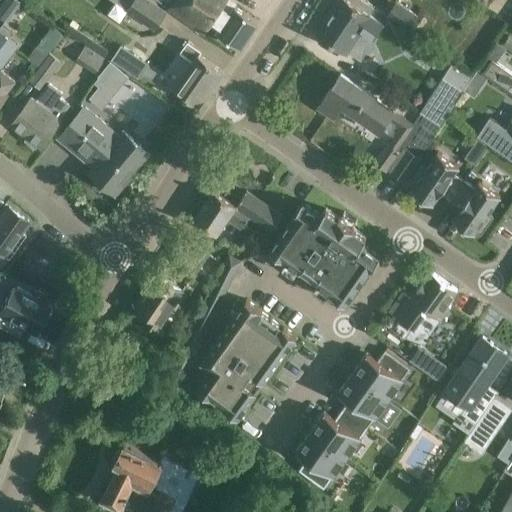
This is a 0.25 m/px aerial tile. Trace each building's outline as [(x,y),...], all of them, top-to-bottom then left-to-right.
[(21,0),(0,0),(0,1),(0,16),(6,21),(22,0),(21,0)] [(113,0),(116,2),(126,9),(125,10),(154,29),(167,11),(151,0),(113,0)] [(211,22),(220,28),(218,32),(240,47),(257,22),(235,7),(233,10),(224,4),(225,0),(176,0),(170,10),(204,33),(211,22)] [(344,0),(337,0),(316,33),(346,53),(360,32),(369,37),(379,23),(344,0)] [(398,0),(395,0),(386,14),(407,28),(417,13),(398,0)] [(0,102),(9,91),(7,90),(17,76),(2,65),(17,44),(8,38),(12,32),(1,24),(0,25),(0,102)] [(511,50),(511,38),(509,36),(503,44),(511,51),(511,50)] [(81,55),(101,70),(112,55),(92,40),(81,55)] [(179,52),(193,61),(174,89),(199,106),(223,71),(199,54),(201,51),(187,41),(179,52)] [(121,67),(138,79),(148,65),(130,53),(121,67)] [(511,73),(495,61),(493,60),(491,59),(482,72),(482,73),(511,94),(511,73)] [(41,63),(28,80),(40,89),(53,72),(41,63)] [(394,110),(341,74),(318,107),(334,118),(342,106),(379,132),(388,119),(399,126),(389,143),(387,142),(375,161),(385,169),(386,168),(392,172),(391,172),(404,181),(421,156),(419,155),(439,126),(420,113),(413,123),(394,110)] [(42,92),(36,99),(33,96),(12,124),(28,136),(25,139),(36,148),(39,144),(41,145),(61,118),(60,117),(69,104),(60,97),(63,92),(49,81),(41,91),(42,92)] [(439,126),(459,95),(439,82),(419,112),(420,113),(439,126)] [(85,106),(59,137),(94,166),(90,170),(116,192),(149,152),(123,130),(119,135),(85,106)] [(511,117),(505,128),(489,117),(477,135),(511,159),(511,117)] [(454,173),(459,166),(437,151),(425,169),(421,166),(409,182),(413,186),(411,189),(429,202),(435,192),(451,204),(466,182),(454,173)] [(500,196),(479,181),(474,187),(466,182),(451,204),(463,211),(456,221),(474,233),(476,230),(480,233),(492,216),(488,213),(500,196)] [(283,214),(245,189),(235,204),(213,189),(193,219),(217,235),(227,219),(241,229),(249,216),(271,231),(283,214)] [(321,214),(302,201),(293,214),(294,215),(269,249),(282,259),(284,257),(301,270),(301,269),(316,279),(315,281),(333,293),(332,294),(345,303),(370,268),(371,269),(380,256),(361,243),(366,236),(353,227),(354,226),(339,215),(338,216),(326,207),(321,214)] [(20,230),(28,220),(5,204),(0,210),(0,252),(8,258),(25,234),(20,230)] [(210,252),(188,237),(173,259),(195,274),(210,252)] [(226,260),(238,266),(241,260),(229,255),(226,260)] [(224,265),(235,271),(238,266),(226,260),(224,265)] [(221,271),(232,276),(235,271),(224,265),(221,271)] [(426,309),(440,320),(451,306),(447,303),(457,289),(430,269),(410,296),(402,290),(389,309),(413,327),(426,309)] [(218,276),(230,282),(232,276),(221,271),(218,276)] [(156,331),(161,323),(183,290),(157,273),(136,306),(150,315),(144,324),(156,331)] [(216,281),(227,287),(230,282),(218,276),(216,281)] [(213,287),(224,292),(227,287),(216,281),(213,287)] [(30,295),(16,287),(15,289),(12,287),(0,308),(0,326),(18,336),(24,326),(34,331),(47,307),(29,297),(30,295)] [(222,297),(224,292),(213,287),(210,292),(222,297)] [(199,315),(210,321),(222,297),(210,292),(199,315)] [(283,327),(258,309),(259,308),(246,299),(202,361),(211,368),(197,387),(210,397),(211,396),(226,406),(225,407),(238,417),(257,390),(255,389),(262,380),(264,381),(296,335),(284,326),(283,327)] [(196,321),(207,326),(210,321),(199,315),(196,321)] [(193,326),(204,332),(207,326),(196,321),(193,326)] [(190,332),(202,338),(204,332),(193,326),(190,332)] [(187,338),(199,344),(202,338),(190,332),(187,338)] [(474,422),(496,389),(487,383),(508,352),(482,335),(444,391),(466,406),(461,413),(474,422)] [(184,344),(196,349),(199,344),(187,338),(184,344)] [(182,349),(193,355),(196,349),(184,344),(182,349)] [(419,344),(409,359),(440,381),(450,367),(419,344)] [(179,355),(190,361),(193,355),(182,349),(179,355)] [(352,372),(390,399),(404,379),(402,378),(410,367),(385,349),(377,360),(366,352),(352,372)] [(176,361),(187,366),(190,361),(179,355),(176,361)] [(173,366),(184,372),(187,366),(176,361),(173,366)] [(170,372),(182,378),(184,372),(173,366),(170,372)] [(178,385),(182,378),(170,372),(167,379),(178,385)] [(342,409),(367,427),(374,417),(376,418),(390,399),(352,372),(338,391),(349,399),(342,409)] [(511,408),(494,396),(465,439),(482,451),(511,408)] [(310,430),(347,457),(362,438),(360,437),(367,427),(342,409),(335,419),(324,411),(310,430)] [(333,477),(347,457),(310,430),(296,450),(307,458),(299,469),(324,487),(332,476),(333,477)] [(161,460),(125,442),(123,446),(117,448),(114,454),(116,460),(115,462),(119,464),(101,499),(119,508),(129,490),(154,502),(148,511),(169,511),(177,498),(187,503),(202,474),(163,455),(161,460)] [(511,511),(511,488),(498,511),(511,511)]
